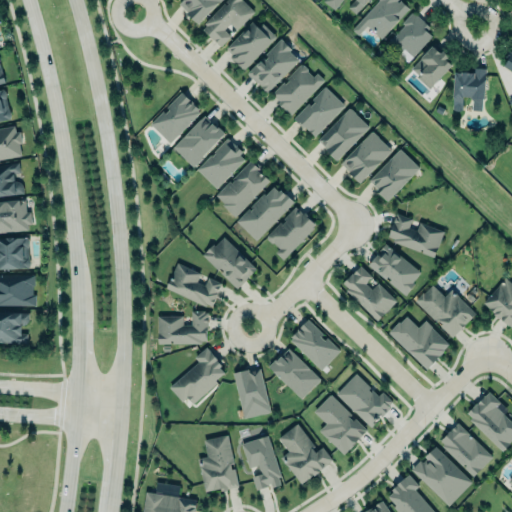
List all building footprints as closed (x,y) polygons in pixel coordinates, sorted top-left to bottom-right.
[(218,0),(180,0),(177,4),(196,23),(218,0)] [(226,0),(242,0),(254,12),(236,30),(230,24),(223,30),(230,36),(220,47),(202,30),(206,26),(203,23),(226,0)] [(320,1),(320,0),(369,0),(355,16),(346,7),(352,0),(342,0),(333,11),(320,1)] [(350,29),(377,0),(401,0),(410,8),(380,40),(366,27),(357,36),(350,29)] [(387,42),(403,25),(401,23),(411,12),(416,15),(422,21),(430,27),(426,31),(431,36),(412,57),(403,49),(398,52),(387,42)] [(223,49),(243,69),(273,37),(253,18),(223,49)] [(244,74),(280,37),(292,49),(290,51),(299,60),(266,94),(244,74)] [(410,68),(417,75),(416,76),(429,89),(451,65),(445,60),(448,57),(443,52),(440,54),(431,46),(410,68)] [(270,95),(290,114),(323,79),(315,73),(313,76),(299,63),(270,95)] [(454,72),(456,72),(460,73),(461,72),(468,73),(474,73),(474,68),(485,68),(484,79),(485,80),(484,97),(482,100),(481,111),(471,110),(472,100),(469,97),(463,97),(462,105),(462,109),(460,111),(454,111),(452,108),(453,98),(454,72)] [(324,86),(344,106),(314,137),(305,128),(301,127),(298,124),(293,119),(308,103),(310,106),(314,103),(312,99),(324,86)] [(0,120),(9,118),(10,116),(10,112),(8,109),(5,97),(6,96),(5,93),(4,90),(2,89),(0,89),(0,120)] [(149,124),(169,143),(200,110),(179,91),(149,124)] [(368,126),(347,107),(316,141),(336,160),(368,126)] [(173,147),(204,116),(217,128),(218,128),(218,127),(223,132),(223,133),(224,134),(192,166),(173,147)] [(0,128),(0,159),(21,157),(17,126),(0,128)] [(358,184),(391,151),(371,131),(340,163),(348,171),(347,173),(358,184)] [(215,188),(245,157),(225,138),(195,169),(215,188)] [(399,149),(419,168),(386,202),(375,191),(379,188),(377,188),(369,181),(399,149)] [(268,180),(262,173),(261,174),(257,170),(260,167),(251,158),(215,195),(223,203),(222,204),(234,216),(268,180)] [(0,196),(22,194),(19,163),(0,164),(0,196)] [(293,200),(255,239),(236,219),(262,192),(264,194),(273,185),(277,190),(279,188),(284,192),(285,192),(293,200)] [(0,232),(31,229),(29,211),(26,211),(25,200),(0,201),(0,232)] [(263,238),(284,257),(314,224),(294,205),(263,238)] [(395,211),(386,235),(393,237),(392,240),(433,255),(442,230),(419,221),(416,229),(408,226),(412,217),(395,211)] [(254,269),(222,235),(202,254),(234,288),(254,269)] [(0,269),(28,268),(29,265),(29,263),(29,262),(29,259),(28,257),(27,247),(28,245),(28,243),(29,241),(28,239),(26,236),(0,237),(0,269)] [(367,263),(404,294),(414,283),(411,281),(420,271),(385,241),(378,248),(380,250),(377,253),(376,252),(367,263)] [(165,288),(177,262),(199,273),(196,281),(204,285),(207,276),(221,283),(211,306),(206,303),(205,306),(165,288)] [(341,281),(346,286),(344,288),(376,320),(396,299),(377,281),(371,288),(364,282),(371,275),(359,264),(352,271),(351,271),(341,281)] [(0,304),(33,305),(34,275),(0,274),(0,304)] [(481,303),(509,326),(511,322),(511,282),(511,284),(503,277),(481,303)] [(451,336),(475,312),(451,287),(444,295),(432,283),(423,292),(422,291),(414,300),(451,336)] [(0,342),(26,344),(27,334),(20,334),(20,324),(25,325),(27,323),(28,319),(28,313),(0,311),(0,342)] [(156,316),(157,344),(206,342),(205,311),(189,311),(190,325),(182,325),(181,315),(156,316)] [(449,344),(424,320),(417,327),(404,315),(387,332),(425,369),(449,344)] [(288,339),(290,337),(288,334),(307,316),(341,349),(320,370),(288,339)] [(227,373),(205,346),(193,356),(197,362),(169,384),(187,405),(227,373)] [(268,364),(274,358),(275,359),(280,355),(282,356),(284,354),(283,352),(287,347),(318,377),(300,395),(268,364)] [(232,372),(239,368),(247,368),(248,370),(259,367),(269,411),(242,417),(232,372)] [(334,393),(369,426),(393,402),(381,391),(377,395),(354,373),(334,393)] [(466,411),(475,401),(476,401),(479,398),(483,393),(484,394),(488,390),(499,400),(495,405),(511,421),(511,437),(508,441),(508,442),(501,450),(469,418),(471,416),(466,411)] [(329,393),(366,429),(342,453),(319,430),(325,422),(313,410),(329,393)] [(440,445),(442,442),(438,438),(457,419),(493,455),(471,477),(440,445)] [(299,484),(331,460),(321,446),(315,450),(296,423),(276,437),(287,451),(280,457),(299,484)] [(203,439),(226,434),(238,485),(220,489),(220,487),(211,489),(211,488),(204,490),(197,457),(207,455),(203,439)] [(266,435),(241,443),(248,466),(257,463),(260,472),(251,475),(255,488),(267,484),(267,483),(269,482),(270,486),(279,483),(277,476),(279,475),(266,435)] [(448,505),(471,481),(435,445),(429,450),(423,455),(425,457),(422,461),(419,459),(410,468),(448,505)] [(393,506),(398,511),(434,511),(414,488),(418,485),(408,472),(395,483),(390,488),(392,490),(387,494),(395,504),(393,506)] [(141,511),(192,511),(194,498),(144,492),(141,511)] [(360,511),(389,511),(381,499),(369,507),(368,507),(362,511),(360,511)]
